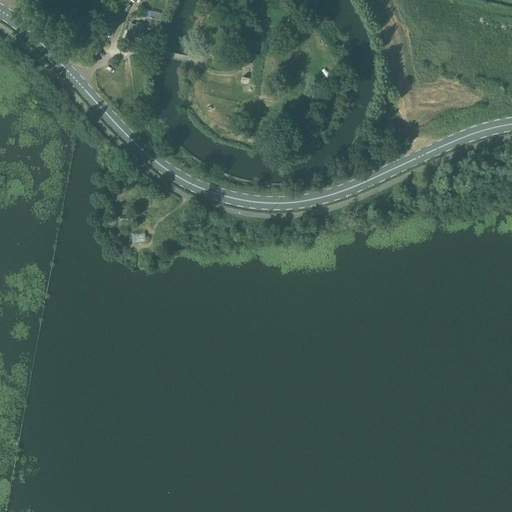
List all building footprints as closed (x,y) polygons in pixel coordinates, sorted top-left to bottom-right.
[(163,21),(165,15),(153,11),(149,23),(154,25),(155,19),(163,21)] [(140,26),(141,23),(138,22),(137,25),(131,24),(129,31),(127,40),(142,44),(144,34),(145,28),(140,26)] [(255,85),(260,52),(247,50),(245,60),(253,61),(251,76),(242,75),(241,82),(255,85)] [(153,191),(136,191),(137,206),(153,206),(153,191)] [(118,227),(132,226),(131,215),(117,216),(118,227)] [(132,244),(146,242),(145,231),(131,233),(132,244)]
